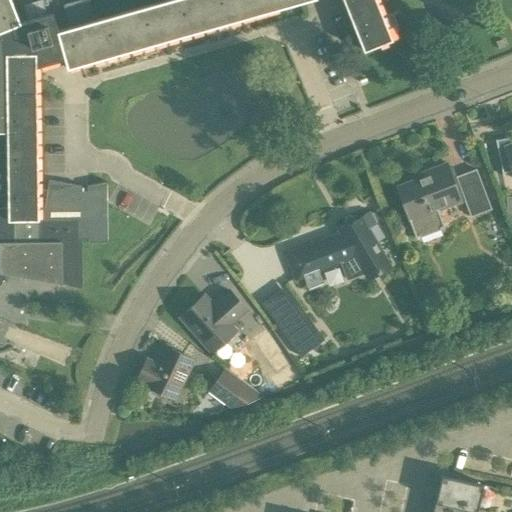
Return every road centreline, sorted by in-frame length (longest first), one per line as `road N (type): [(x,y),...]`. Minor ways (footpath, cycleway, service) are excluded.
road 1 (residential): [(95,432),(127,331),(157,275),(245,184),(288,156),(511,71)]
road 2 (residential): [(262,511),(377,473)]
